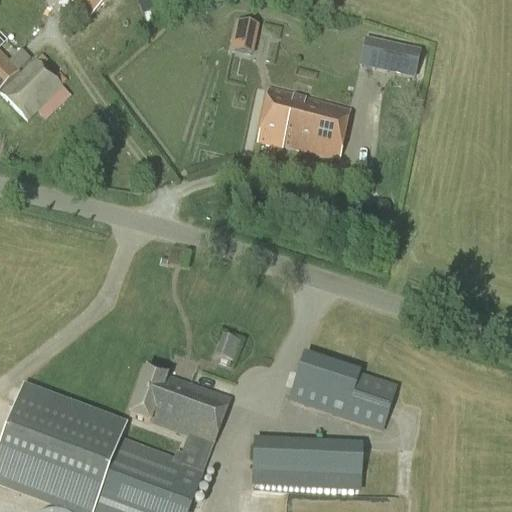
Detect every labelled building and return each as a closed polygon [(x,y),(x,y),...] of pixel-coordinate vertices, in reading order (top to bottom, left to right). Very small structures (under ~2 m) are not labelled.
[(73,0),(88,21),(114,0),(73,0)] [(164,0),(135,0),(143,15),(166,4),(164,0)] [(257,28),(235,24),(232,39),(254,43),(257,28)] [(414,81),(420,54),(365,41),(358,69),(414,81)] [(0,92),(18,75),(0,56),(0,92)] [(0,97),(26,125),(62,90),(35,62),(0,95),(0,97)] [(283,153),(284,150),(296,99),(271,93),(258,147),(283,153)] [(296,99),(284,150),(340,164),(353,113),(296,99)] [(168,260),(186,266),(190,256),(172,250),(168,260)] [(235,362),(241,342),(221,335),(215,356),(235,362)] [(381,433),(394,391),(303,361),(289,403),(381,433)] [(0,492),(53,511),(192,511),(232,403),(147,372),(130,420),(190,442),(184,459),(178,457),(176,463),(121,443),(126,426),(22,387),(0,447),(0,492)] [(276,476),(277,445),(254,444),(252,475),(276,476)]
